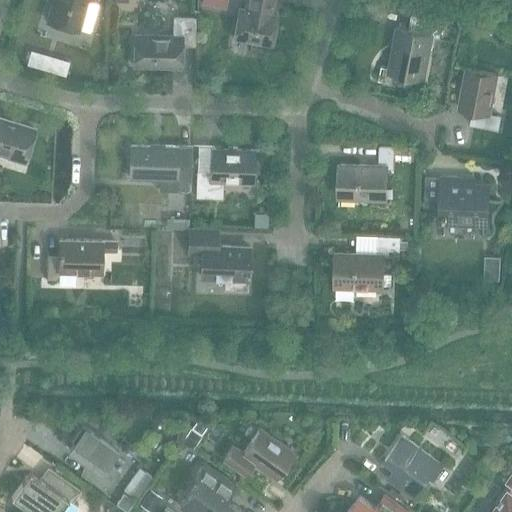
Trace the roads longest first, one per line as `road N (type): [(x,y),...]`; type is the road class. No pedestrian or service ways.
road 1 (residential): [(297,111),(91,104)]
road 2 (residential): [(463,115),(427,129),(313,85)]
road 3 (residential): [(294,266),(297,111)]
road 4 (residential): [(34,228),(67,212),(86,176),(91,104)]
